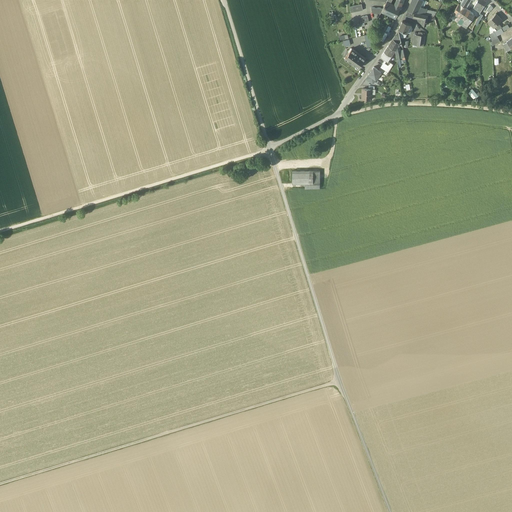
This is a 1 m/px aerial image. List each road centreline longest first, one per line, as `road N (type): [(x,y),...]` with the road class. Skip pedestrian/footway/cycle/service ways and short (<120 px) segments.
road 1 (track): [(269,149),(338,380),(389,511)]
road 2 (track): [(0,483),(338,380)]
road 3 (track): [(0,231),(269,149)]
road 4 (track): [(511,112),(389,104),(335,116)]
road 5 (track): [(222,0),(269,149)]
road 6 (residential): [(408,0),(335,116)]
